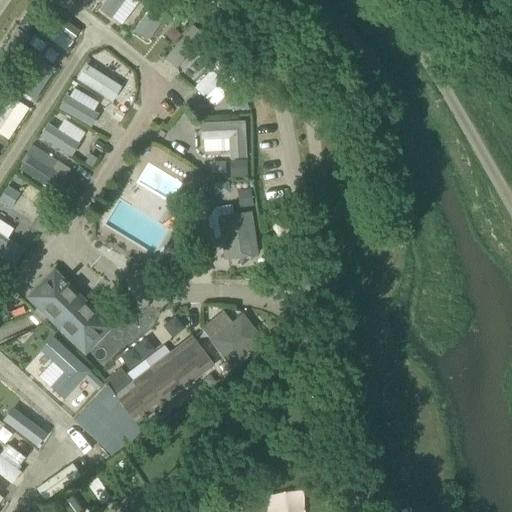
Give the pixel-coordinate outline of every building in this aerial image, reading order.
[(104,0),(98,9),(112,19),(126,0),(104,0)] [(134,31),(149,40),(167,12),(152,2),(134,31)] [(185,11),(177,20),(185,26),(193,17),(185,11)] [(59,16),(46,33),(67,50),(80,32),(59,16)] [(180,69),(206,34),(191,23),(166,58),(180,69)] [(107,51),(91,71),(117,91),(133,70),(107,51)] [(34,98),(58,67),(42,54),(18,85),(34,98)] [(66,94),(58,108),(93,127),(100,113),(66,94)] [(0,134),(8,140),(29,108),(9,95),(0,108),(0,134)] [(64,119),(59,128),(48,122),(39,137),(73,155),(86,131),(64,119)] [(245,120),(200,122),(200,139),(228,138),(229,158),(246,158),(245,120)] [(32,146),(18,168),(45,185),(59,163),(32,146)] [(0,200),(12,207),(20,191),(7,183),(0,195),(0,200)] [(218,215),(220,226),(225,260),(258,255),(251,210),(233,213),(218,215)] [(0,218),(0,233),(7,238),(14,228),(0,218)] [(0,255),(13,263),(22,249),(0,234),(0,255)] [(62,281),(54,274),(30,298),(83,350),(106,327),(81,303),(82,302),(64,284),(65,284),(62,281)] [(226,326),(212,336),(209,339),(230,365),(264,338),(243,312),(226,326)] [(134,422),(154,407),(195,375),(211,362),(194,340),(191,335),(131,381),(114,395),(134,422)] [(215,364),(202,374),(210,384),(223,373),(215,364)] [(41,446),(51,434),(18,404),(7,416),(41,446)] [(0,452),(0,472),(10,481),(28,459),(9,443),(0,452)]
